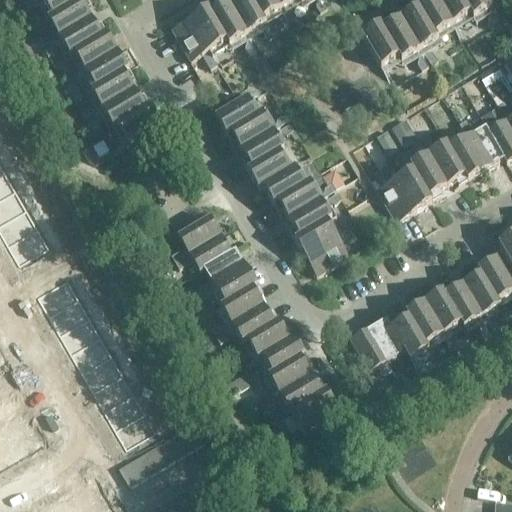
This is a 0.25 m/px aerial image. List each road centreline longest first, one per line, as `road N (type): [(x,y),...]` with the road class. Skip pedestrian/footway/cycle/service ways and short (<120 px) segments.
road 1 (residential): [(511,199),(437,243),(427,273),(339,323),(312,319),(139,47),(136,28),(169,0)]
road 2 (residential): [(0,504),(65,465),(78,445),(74,421),(0,294)]
road 3 (residential): [(454,511),(476,445),(511,395)]
